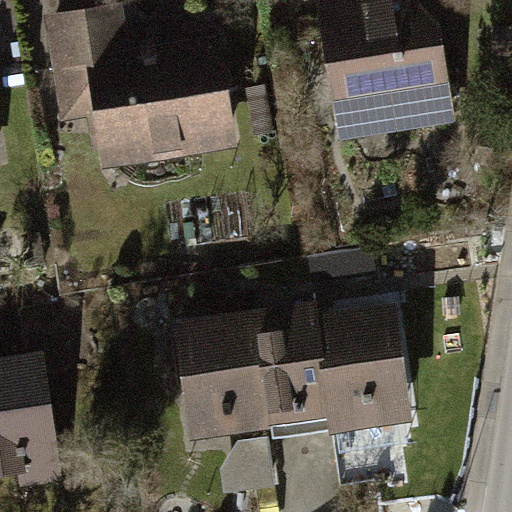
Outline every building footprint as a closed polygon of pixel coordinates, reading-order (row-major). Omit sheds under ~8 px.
[(127,0),(91,0),(47,7),(64,114),(88,110),(96,159),(241,135),(221,18),(190,24),(188,7),(130,16),(127,0)] [(320,0),(342,133),(460,112),(447,6),(437,0),(320,0)] [(272,408),(334,399),(321,301),(319,290),(257,298),(272,408)] [(398,291),(321,301),(334,399),(338,421),(414,410),(398,291)] [(272,408),(257,298),(174,307),(192,429),(274,417),(272,408)] [(45,336),(0,342),(0,466),(20,463),(22,480),(64,474),(52,385),(45,336)]
